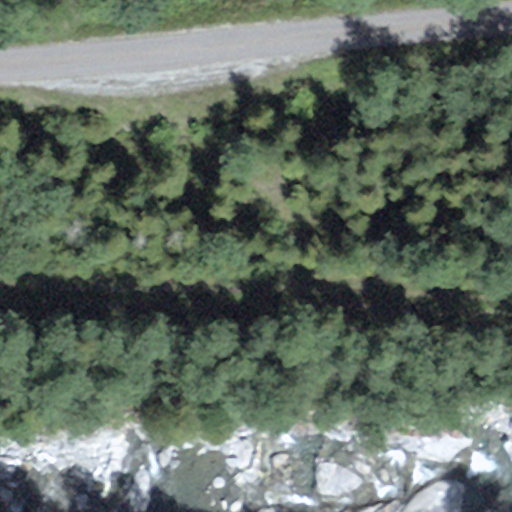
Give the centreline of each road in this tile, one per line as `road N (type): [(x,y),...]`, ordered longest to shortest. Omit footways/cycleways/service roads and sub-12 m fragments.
road 1 (unclassified): [(511,23),(0,65)]
road 2 (track): [(511,288),(0,281)]
